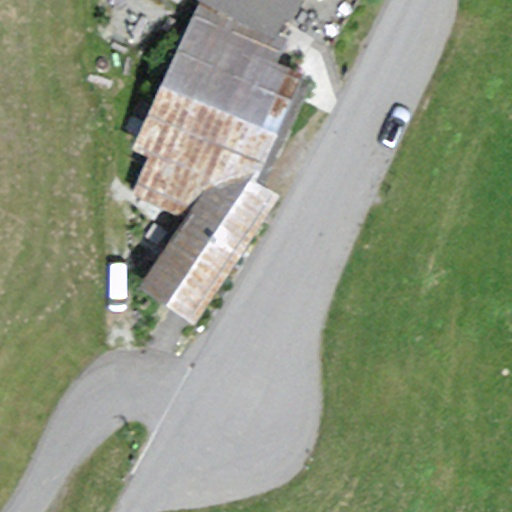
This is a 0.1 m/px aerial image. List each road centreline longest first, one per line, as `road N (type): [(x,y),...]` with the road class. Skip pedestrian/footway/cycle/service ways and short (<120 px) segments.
road 1 (residential): [(136,511),(211,408),(414,0)]
road 2 (track): [(211,408),(137,386),(99,402),(22,511)]
